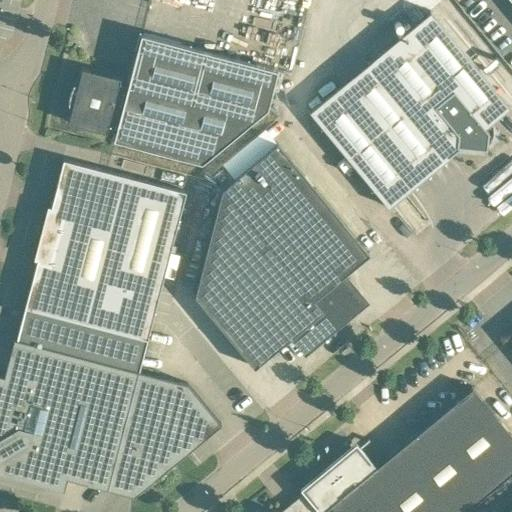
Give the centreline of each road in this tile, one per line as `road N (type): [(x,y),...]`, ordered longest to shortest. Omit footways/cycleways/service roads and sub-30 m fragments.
road 1 (unclassified): [(185,511),(511,249)]
road 2 (unknown): [(408,0),(293,100),(296,119),(441,305)]
road 3 (unknown): [(511,100),(429,0)]
